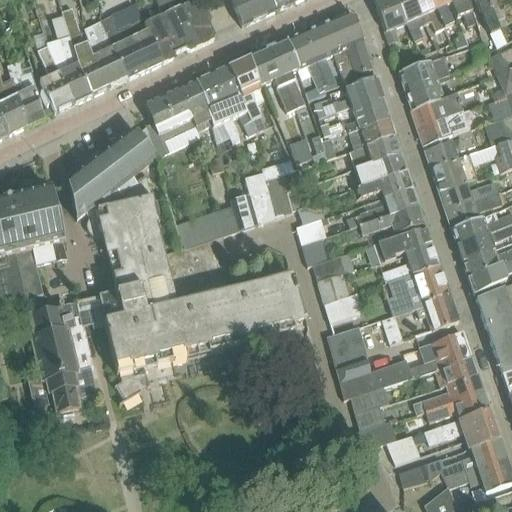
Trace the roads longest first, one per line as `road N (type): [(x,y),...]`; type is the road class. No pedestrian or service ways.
road 1 (unclassified): [(511,446),(360,0)]
road 2 (residential): [(372,511),(381,502),(368,468),(345,444),(286,232),(225,253)]
road 3 (residential): [(232,50),(0,156)]
